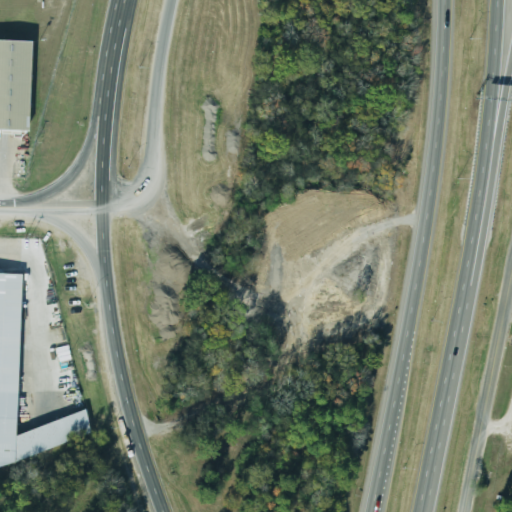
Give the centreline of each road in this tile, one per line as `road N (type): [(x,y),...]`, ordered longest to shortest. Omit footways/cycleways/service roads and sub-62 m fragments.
road 1 (primary): [(98,207),(117,371),(160,511)]
road 2 (motorway): [(458,299),(494,0)]
road 3 (motorway): [(442,0),(431,169),(410,294)]
road 4 (trunk): [(458,299),(474,266),(511,43)]
road 5 (residential): [(463,511),(511,255)]
road 6 (primary): [(98,207),(130,199),(145,182),(167,0)]
road 7 (trunk): [(410,294),(367,511)]
road 8 (trunk): [(419,511),(458,299)]
road 9 (primary): [(120,0),(98,207)]
road 10 (primary): [(111,52),(76,163),(42,191),(0,203)]
road 11 (primary): [(22,206),(72,234),(105,293)]
